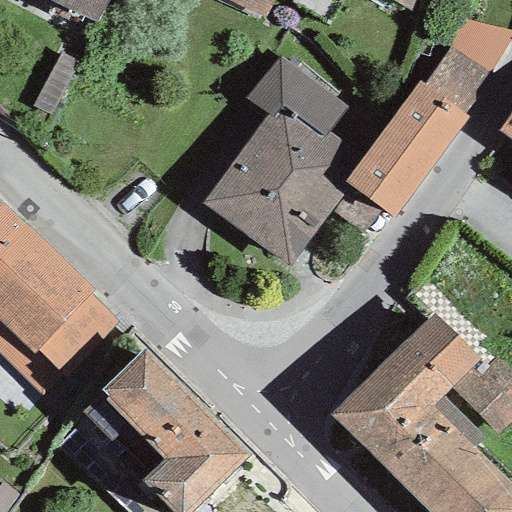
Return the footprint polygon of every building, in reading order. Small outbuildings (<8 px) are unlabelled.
[(97,0),(34,0),(85,25),(97,0)] [(266,0),(205,0),(256,23),(266,0)] [(397,0),(364,0),(394,9),(397,0)] [(447,125),(504,39),(458,25),(408,95),(447,125)] [(333,113),(269,64),(237,105),(257,121),(190,208),(272,271),(331,194),(325,189),(333,178),(314,163),(325,148),(313,139),(333,113)] [(408,95),(401,90),(333,178),(325,189),(331,194),(371,225),(447,125),(408,95)] [(511,108),(489,141),(511,157),(511,108)] [(77,317),(0,241),(0,350),(22,372),(77,317)] [(409,325),(311,423),(400,511),(505,511),(402,408),(447,363),(409,325)] [(162,511),(215,462),(115,358),(77,395),(144,465),(123,485),(149,511),(162,511)]
